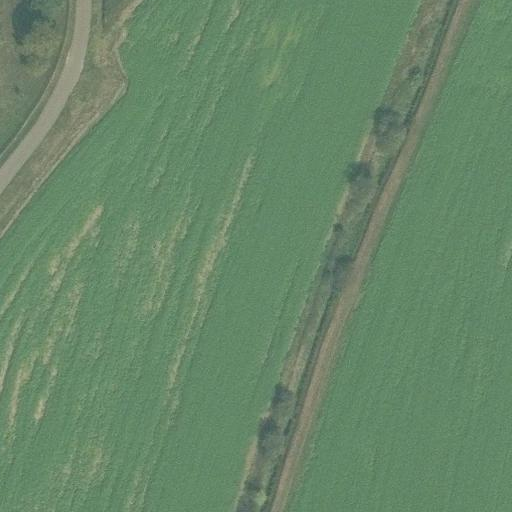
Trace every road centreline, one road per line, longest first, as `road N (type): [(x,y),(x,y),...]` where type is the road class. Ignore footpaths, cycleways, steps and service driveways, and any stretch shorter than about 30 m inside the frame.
road 1 (track): [(281,511),(355,281),(470,0)]
road 2 (unclassified): [(0,182),(68,89),(85,0)]
